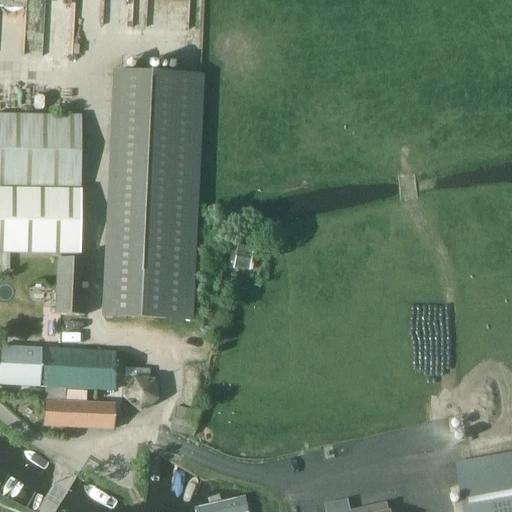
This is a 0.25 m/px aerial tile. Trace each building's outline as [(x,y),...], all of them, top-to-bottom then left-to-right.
[(46,0),(44,47),(73,49),(74,0),(46,0)] [(152,0),(152,29),(187,30),(187,0),(152,0)] [(101,317),(192,321),(203,77),(112,73),(101,317)] [(0,253),(79,255),(81,117),(0,115),(0,253)] [(253,249),(232,245),(228,269),(248,272),(253,249)] [(0,274),(9,275),(10,256),(0,255),(0,274)] [(87,261),(56,260),(54,316),(85,316),(87,261)] [(43,427),(67,428),(113,431),(114,405),(64,402),(64,390),(114,393),(116,353),(0,347),(0,387),(45,389),(43,427)] [(157,401),(153,380),(132,379),(123,398),(139,412),(157,401)] [(197,412),(175,406),(169,431),(191,437),(197,412)] [(464,511),(511,511),(511,455),(456,465),(464,511)] [(0,479),(0,495),(5,498),(12,486),(0,479)] [(244,511),(241,500),(195,511),(244,511)]
